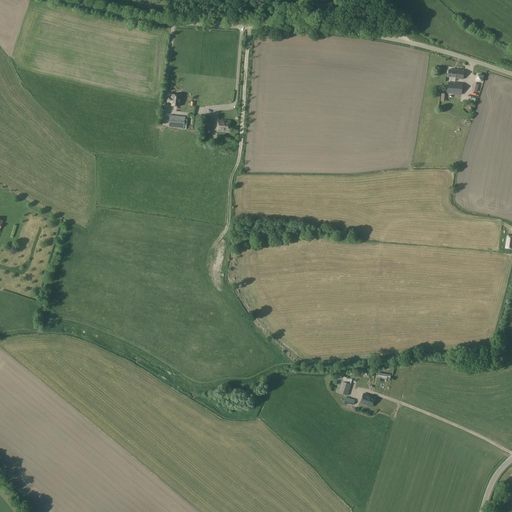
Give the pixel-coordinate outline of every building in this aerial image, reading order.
[(441,55),(441,64),(450,64),(450,55),(441,55)] [(456,78),(463,79),(464,70),(453,69),(453,70),(449,69),(448,77),(456,77),(456,78)] [(447,93),(461,95),(463,84),(448,82),(447,93)] [(180,106),(181,95),(172,94),(172,98),(168,97),(168,102),(171,102),(171,105),(180,106)] [(184,128),(185,117),(170,115),(169,126),(184,128)] [(218,119),(218,131),(229,132),(230,120),(218,119)] [(342,381),(338,393),(346,395),(347,396),(350,388),(351,384),(342,381)] [(372,407),(375,397),(363,394),(360,403),(372,407)] [(355,400),(345,397),(344,403),(354,405),(355,400)] [(502,496),(506,498),(511,500),(511,477),(510,477),(502,496)]
